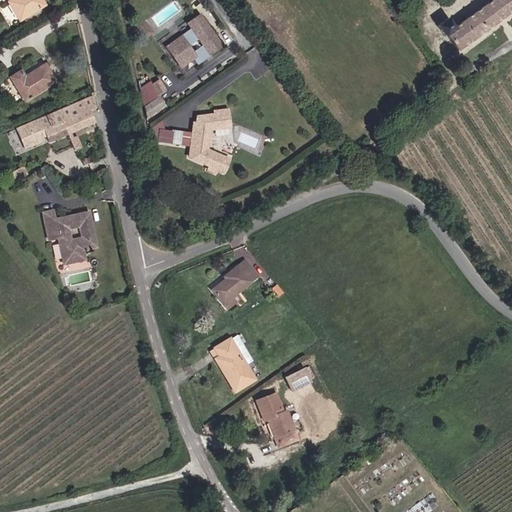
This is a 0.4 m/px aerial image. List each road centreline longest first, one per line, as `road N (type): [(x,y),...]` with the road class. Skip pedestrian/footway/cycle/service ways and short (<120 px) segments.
road 1 (unclassified): [(138,267),(311,198),(352,186),(387,190),(416,205),(491,300),(511,313)]
road 2 (tertiary): [(86,0),(138,267)]
road 3 (tertiary): [(138,267),(204,467),(235,511)]
road 4 (track): [(311,198),(344,165),(511,44)]
road 5 (track): [(35,511),(204,467)]
